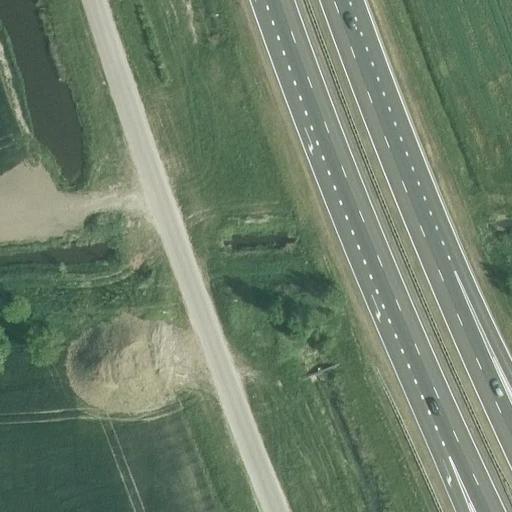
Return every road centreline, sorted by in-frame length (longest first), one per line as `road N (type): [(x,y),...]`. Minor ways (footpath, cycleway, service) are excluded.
road 1 (unclassified): [(278,511),(186,290),(95,0)]
road 2 (trunk): [(277,0),(460,449)]
road 3 (trunk): [(440,272),(333,0)]
road 4 (trunk): [(511,440),(440,272)]
road 5 (trunk): [(511,386),(440,272)]
